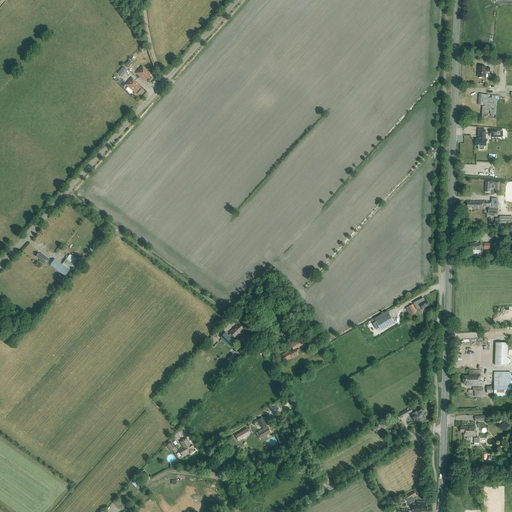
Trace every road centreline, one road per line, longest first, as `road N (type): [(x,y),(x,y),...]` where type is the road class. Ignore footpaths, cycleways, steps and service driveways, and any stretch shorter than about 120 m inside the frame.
road 1 (primary): [(440,511),(447,282),(435,157),(439,0)]
road 2 (unclassified): [(434,425),(438,297),(426,194),(431,0)]
road 3 (track): [(324,484),(262,333),(241,305),(215,303),(67,191)]
road 4 (unclassified): [(0,265),(239,0)]
road 5 (unclassified): [(457,0),(450,231)]
